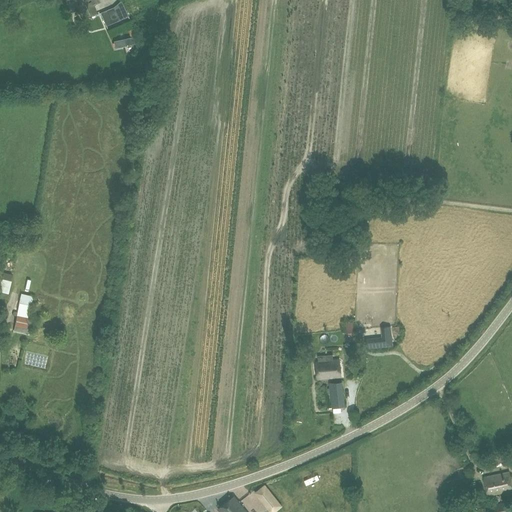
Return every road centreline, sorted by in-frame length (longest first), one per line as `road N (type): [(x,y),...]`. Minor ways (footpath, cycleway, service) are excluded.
road 1 (unclassified): [(158,500),(248,480),(373,426),(450,375),(511,304)]
road 2 (unclassified): [(0,458),(98,493),(158,500)]
